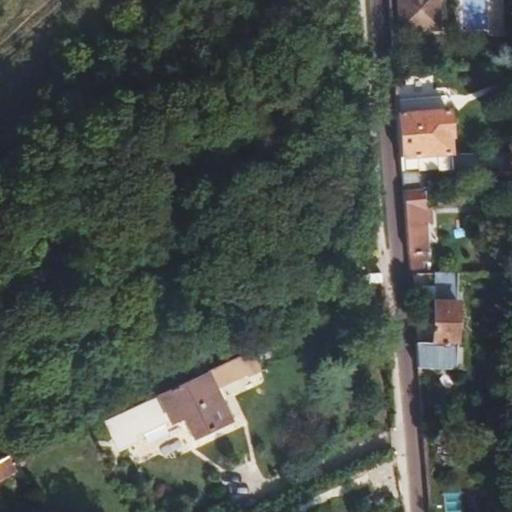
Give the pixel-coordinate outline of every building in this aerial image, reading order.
[(412,26),(435,27),(436,0),(405,0),(405,1),(398,1),(399,10),(412,11),(412,26)] [(448,112),(399,115),(403,171),(453,174),(448,112)] [(420,190),(405,191),(409,252),(424,250),(420,190)] [(416,342),(418,367),(453,369),(453,365),(457,365),(457,351),(453,349),(455,274),(433,273),(430,342),(416,342)] [(376,362),(373,332),(348,350),(347,349),(327,359),(334,374),(355,365),(376,362)] [(294,381),(303,399),(312,393),(311,389),(325,382),(315,360),(300,367),(305,377),(294,381)] [(206,374),(159,397),(172,424),(184,418),(195,439),(229,423),(206,374)] [(7,454),(0,459),(0,479),(17,468),(7,454)]
